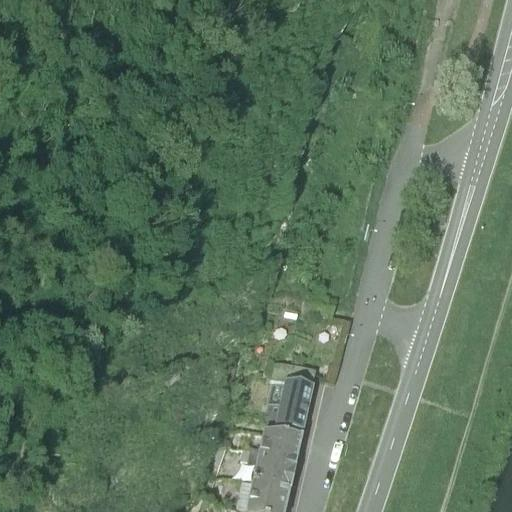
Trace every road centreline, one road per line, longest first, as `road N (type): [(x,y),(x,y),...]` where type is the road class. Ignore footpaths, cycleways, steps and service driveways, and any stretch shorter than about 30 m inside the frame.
road 1 (unclassified): [(481,157),(405,161),(363,319)]
road 2 (unclassified): [(363,319),(308,511)]
road 3 (tertiary): [(426,338),(481,157)]
road 4 (tertiary): [(367,511),(426,338)]
